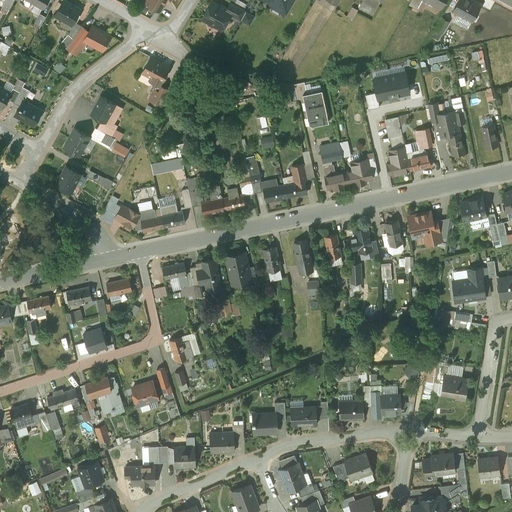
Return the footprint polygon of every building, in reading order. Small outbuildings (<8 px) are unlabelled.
[(13,0),(5,0),(2,6),(8,10),(13,0)] [(30,0),(33,2),(33,3),(43,8),(43,7),(46,2),(47,0),(30,0)] [(73,6),(63,0),(62,0),(54,14),(72,25),(80,10),(80,9),(80,10),(73,6)] [(146,0),(147,0),(146,3),(159,11),(165,0),(146,0)] [(267,0),(286,11),(292,0),(267,0)] [(410,0),(409,4),(416,9),(421,0),(410,0)] [(480,6),(469,0),(458,0),(453,11),(472,21),(480,6)] [(226,9),(211,1),(202,18),(208,21),(209,24),(212,26),(215,25),(222,29),(229,15),(231,12),(226,9)] [(246,10),(231,2),(226,9),(231,12),(229,15),(240,21),(241,19),(245,11),(246,10)] [(245,11),(241,19),(249,24),(254,16),(245,11)] [(39,13),(34,24),(40,27),(45,17),(39,13)] [(442,17),(435,29),(442,34),(449,21),(442,17)] [(98,29),(92,25),(88,31),(84,40),(85,41),(95,46),(102,49),(102,50),(110,35),(98,29)] [(82,26),(76,35),(73,39),(70,42),(80,49),(85,41),(84,40),(88,31),(82,28),(83,26),(82,26)] [(68,34),(60,43),(65,48),(70,42),(73,39),(68,34)] [(430,57),(431,63),(452,59),(451,54),(430,57)] [(169,66),(157,60),(150,56),(142,72),(143,73),(143,72),(151,77),(149,80),(157,84),(157,83),(160,85),(169,66)] [(388,69),(389,75),(405,72),(404,65),(388,69)] [(372,72),(374,79),(389,75),(388,69),(372,72)] [(389,75),(394,98),(399,97),(399,95),(409,93),(405,72),(389,75)] [(389,99),(394,98),(389,75),(374,79),(378,99),(389,97),(389,99)] [(304,81),(294,84),(298,99),(304,98),(303,94),(307,93),(304,81)] [(157,84),(149,99),(161,105),(169,90),(160,85),(159,86),(157,84)] [(486,87),(489,100),(495,99),(491,85),(486,87)] [(10,93),(2,88),(0,86),(0,106),(2,108),(7,99),(11,93),(10,92),(10,93)] [(19,92),(13,103),(19,106),(23,100),(24,100),(29,90),(22,87),(19,92)] [(13,88),(10,92),(11,93),(7,99),(13,103),(19,92),(13,88)] [(326,112),(321,90),(320,90),(320,91),(313,92),(307,93),(303,94),(304,98),(309,122),(312,124),(317,123),(318,123),(328,121),(326,112)] [(290,93),(278,96),(280,104),(292,101),(290,93)] [(115,104),(101,96),(91,114),(102,120),(105,122),(106,121),(105,121),(114,105),(115,105),(115,104)] [(460,96),(451,98),(453,110),(454,112),(462,110),(463,110),(460,96)] [(24,100),(23,100),(19,106),(15,115),(24,120),(24,119),(33,124),(33,125),(41,110),(24,100)] [(437,102),(428,104),(431,121),(437,120),(436,114),(439,113),(437,102)] [(114,105),(105,121),(106,121),(105,122),(102,120),(97,128),(112,136),(116,128),(118,125),(114,123),(110,121),(113,116),(114,117),(120,107),(115,104),(115,105),(114,105)] [(113,116),(110,121),(114,123),(122,108),(120,107),(114,117),(113,116)] [(439,113),(436,114),(437,120),(441,135),(448,134),(458,131),(457,124),(454,112),(453,110),(439,113)] [(462,110),(454,112),(457,124),(457,123),(464,122),(462,110)] [(406,114),(398,116),(400,126),(407,119),(406,114)] [(398,116),(385,119),(389,137),(402,134),(400,126),(398,116)] [(493,124),(481,126),(486,147),(498,144),(493,124)] [(75,128),(68,140),(69,140),(65,147),(64,146),(64,147),(79,155),(80,155),(78,154),(81,147),(83,148),(90,136),(75,128)] [(112,136),(97,128),(91,138),(96,141),(109,148),(115,138),(112,136)] [(112,136),(115,138),(119,140),(123,133),(116,128),(112,136)] [(427,128),(415,130),(419,147),(430,145),(427,128)] [(458,131),(448,134),(452,154),(464,152),(460,131),(458,131)] [(402,134),(389,137),(392,149),(405,146),(402,134)] [(263,137),(265,149),(277,146),(274,135),(263,137)] [(91,138),(90,136),(83,148),(90,152),(96,141),(91,138)] [(128,148),(116,141),(113,147),(125,154),(128,148)] [(347,141),(340,142),(343,156),(350,155),(347,141)] [(320,145),(321,152),(338,149),(336,142),(320,145)] [(392,149),(388,149),(391,161),(387,162),(389,174),(410,170),(406,152),(405,146),(392,149)] [(338,149),(321,152),(323,161),(342,157),(340,148),(338,149)] [(406,152),(410,170),(432,165),(431,160),(429,160),(427,153),(420,155),(419,150),(406,152)] [(374,156),(368,158),(370,166),(366,167),(368,176),(378,174),(374,156)] [(368,158),(350,162),(352,169),(345,171),(348,183),(357,182),(357,184),(364,183),(364,180),(369,179),(368,176),(366,167),(370,166),(368,158)] [(247,162),(249,171),(258,169),(257,160),(247,162)] [(302,164),(305,179),(314,177),(311,163),(302,164)] [(333,163),(323,165),(325,175),(327,188),(335,186),(335,189),(343,187),(342,185),(348,183),(345,171),(335,173),(333,163)] [(302,164),(292,166),(293,168),(292,169),(293,175),(294,176),(296,182),(304,180),(305,180),(305,179),(302,164)] [(81,174),(66,165),(66,166),(60,177),(61,177),(57,184),(56,183),(56,184),(71,192),(75,184),(81,174)] [(258,169),(249,171),(250,175),(251,183),(259,181),(261,181),(258,169)] [(101,175),(90,170),(87,176),(97,182),(101,175)] [(87,177),(81,174),(75,184),(82,188),(87,177)] [(113,182),(101,175),(97,182),(110,188),(113,182)] [(250,175),(239,178),(241,186),(251,183),(250,175)] [(200,177),(186,180),(186,179),(188,189),(192,206),(198,205),(196,195),(201,194),(199,187),(202,186),(200,176),(199,176),(200,177)] [(264,190),(263,189),(278,186),(276,178),(261,181),(259,181),(262,191),(264,190)] [(296,182),(284,184),(286,196),(307,192),(304,180),(296,182)] [(262,191),(259,181),(251,183),(254,193),(262,191)] [(254,193),(251,183),(241,186),(242,193),(243,195),(254,193)] [(278,186),(263,189),(264,190),(266,201),(286,196),(284,184),(278,186)] [(219,185),(208,187),(211,200),(202,202),(205,214),(225,210),(222,198),(219,185)] [(237,187),(227,189),(229,196),(222,198),(225,210),(245,205),(243,195),(242,193),(238,194),(237,187)] [(188,189),(181,190),(185,208),(192,206),(188,189)] [(511,190),(503,192),(502,192),(506,210),(511,208),(511,190)] [(158,198),(160,206),(176,203),(174,195),(158,198)] [(482,197),(461,202),(465,219),(469,218),(486,215),(482,197)] [(139,211),(152,208),(150,200),(138,203),(139,211)] [(176,203),(160,206),(162,214),(164,227),(185,223),(182,210),(178,211),(176,203)] [(129,209),(122,205),(115,216),(122,220),(129,209)] [(139,211),(138,211),(137,213),(129,208),(122,220),(122,221),(132,227),(133,226),(138,229),(143,228),(144,232),(164,227),(162,214),(156,216),(155,209),(153,208),(152,208),(139,211)] [(430,211),(409,215),(413,236),(425,233),(427,242),(440,239),(440,237),(436,219),(432,220),(430,211)] [(494,212),(488,213),(489,216),(488,216),(490,224),(497,222),(494,212)] [(488,213),(486,215),(469,218),(471,230),(490,226),(489,224),(490,224),(488,216),(489,216),(488,213)] [(450,216),(436,219),(440,237),(447,236),(450,216)] [(397,219),(385,222),(390,244),(402,242),(397,219)] [(504,221),(497,222),(499,235),(506,233),(504,221)] [(490,224),(489,224),(490,226),(493,240),(500,238),(499,235),(497,222),(490,224)] [(363,225),(357,226),(358,228),(355,229),(356,233),(356,236),(353,236),(351,237),(353,249),(359,248),(359,251),(365,250),(372,248),(370,243),(371,243),(370,241),(369,235),(367,226),(364,227),(363,225)] [(336,233),(324,235),(329,257),(341,255),(336,233)] [(306,239),(294,242),(300,272),(311,270),(312,268),(306,239)] [(372,248),(365,250),(367,256),(379,253),(376,240),(370,241),(371,243),(370,243),(372,248)] [(275,246),(263,248),(268,270),(280,268),(275,246)] [(245,252),(239,254),(239,255),(234,256),(234,254),(226,255),(232,284),(240,282),(239,281),(250,279),(250,280),(251,280),(248,267),(245,252)] [(214,259),(195,263),(196,266),(200,284),(206,282),(208,290),(221,287),(214,259)] [(494,260),(487,261),(489,276),(496,275),(494,260)] [(184,262),(162,266),(165,279),(178,276),(181,286),(189,285),(184,262)] [(360,264),(349,264),(350,275),(359,275),(359,281),(361,281),(360,264)] [(196,266),(190,267),(194,285),(200,284),(196,266)] [(258,284),(254,266),(248,267),(251,280),(250,280),(251,285),(258,284)] [(481,267),(468,268),(470,278),(454,280),(452,281),(455,301),(485,296),(481,267)] [(454,280),(470,278),(468,268),(453,271),(454,280)] [(359,275),(350,275),(351,289),(360,289),(359,281),(359,275)] [(511,275),(498,278),(501,298),(511,296),(511,275)] [(129,278),(107,283),(110,295),(131,290),(129,278)] [(319,280),(307,281),(308,292),(320,291),(319,280)] [(167,285),(155,288),(158,298),(170,295),(167,285)] [(89,286),(66,291),(69,304),(70,304),(69,303),(91,299),(92,299),(89,286)] [(48,295),(27,300),(30,312),(36,311),(37,316),(46,313),(45,309),(51,307),(48,295)] [(229,296),(216,299),(219,314),(233,311),(229,296)] [(104,298),(97,300),(100,315),(107,314),(104,298)] [(27,300),(21,301),(24,313),(30,312),(27,300)] [(21,301),(8,304),(11,316),(24,313),(21,301)] [(8,304),(0,305),(0,323),(12,321),(11,316),(8,304)] [(453,319),(454,311),(436,308),(435,309),(434,315),(453,319)] [(81,309),(74,311),(76,321),(77,326),(84,324),(81,309)] [(74,311),(66,312),(69,323),(76,321),(74,311)] [(471,313),(454,311),(453,319),(469,321),(471,313)] [(34,319),(26,320),(30,339),(38,337),(34,319)] [(83,334),(89,352),(107,346),(101,328),(83,334)] [(194,332),(181,336),(183,341),(188,340),(192,354),(200,352),(194,332)] [(181,336),(169,340),(176,361),(188,357),(193,355),(192,354),(188,340),(183,341),(181,336)] [(214,356),(206,359),(209,367),(217,364),(214,356)] [(436,362),(427,361),(427,364),(424,380),(433,382),(434,373),(436,362)] [(449,364),(436,362),(434,373),(447,375),(449,364)] [(164,367),(157,369),(162,386),(170,384),(164,367)] [(188,388),(182,369),(175,372),(181,390),(188,388)] [(447,375),(434,373),(433,382),(434,382),(445,384),(444,392),(456,394),(455,397),(465,398),(468,378),(447,375)] [(107,377),(86,384),(90,396),(107,391),(108,395),(107,397),(100,399),(104,412),(114,409),(113,405),(122,402),(113,376),(107,378),(107,377)] [(153,380),(132,386),(134,392),(133,395),(135,401),(137,403),(138,403),(158,397),(153,380)] [(433,382),(424,380),(421,402),(430,404),(434,382),(433,382)] [(90,396),(86,384),(80,386),(86,402),(91,400),(90,396)] [(170,384),(162,386),(164,394),(172,391),(170,384)] [(75,387),(63,391),(62,389),(53,392),(54,394),(47,396),(51,408),(72,402),(73,407),(81,405),(75,387)] [(381,391),(370,391),(371,404),(381,404),(381,395),(382,395),(381,391)] [(382,395),(381,395),(381,404),(382,412),(401,411),(400,394),(382,395)] [(158,397),(138,403),(140,411),(157,405),(158,397)] [(362,399),(339,400),(340,418),(363,417),(362,399)] [(328,400),(321,401),(321,405),(316,405),(317,417),(320,417),(319,415),(328,414),(328,417),(328,400)] [(285,401),(275,402),(275,412),(276,412),(276,420),(286,420),(285,401)] [(28,403),(11,408),(17,428),(36,421),(34,413),(32,414),(28,403)] [(317,417),(316,405),(290,407),(291,425),(317,424),(317,417)] [(45,410),(37,412),(44,431),(51,429),(45,410)] [(275,412),(255,414),(256,421),(252,421),(253,423),(254,423),(254,433),(277,431),(276,420),(276,412),(275,412)] [(243,424),(233,424),(233,431),(233,433),(234,433),(234,441),(244,441),(243,424)] [(105,425),(95,428),(100,441),(109,438),(105,425)] [(0,428),(0,441),(13,439),(8,427),(0,428)] [(233,431),(210,432),(211,452),(235,451),(234,441),(234,433),(233,433),(233,431)] [(194,437),(186,438),(186,446),(168,446),(168,462),(175,462),(175,467),(196,466),(194,437)] [(168,446),(168,445),(159,446),(160,462),(168,462),(168,446)] [(110,455),(113,464),(123,461),(121,452),(110,455)] [(366,452),(344,459),(344,461),(350,477),(351,480),(373,472),(366,452)] [(453,452),(431,455),(431,458),(423,459),(425,479),(435,478),(434,472),(455,469),(453,452)] [(453,452),(455,469),(457,469),(465,468),(463,452),(453,452)] [(497,457),(491,458),(490,457),(477,459),(479,475),(500,473),(497,456),(497,457)] [(97,460),(77,467),(85,487),(90,485),(104,479),(97,460)] [(344,461),(333,465),(339,482),(350,477),(344,461)] [(298,462),(278,469),(286,491),(297,487),(306,483),(302,474),(298,462)] [(149,465),(126,466),(126,475),(132,474),(132,484),(154,483),(153,465),(152,465),(149,465)] [(64,467),(38,478),(40,483),(67,472),(64,467)] [(114,468),(116,478),(122,477),(120,467),(114,468)] [(465,468),(457,469),(459,483),(466,482),(465,468)] [(311,481),(308,473),(306,472),(302,474),(306,483),(311,481)] [(30,484),(34,495),(43,492),(38,481),(30,484)] [(306,483),(297,487),(301,496),(315,490),(311,481),(306,483)] [(466,482),(459,483),(458,483),(459,491),(459,495),(468,494),(466,482)] [(509,482),(500,483),(502,498),(510,497),(509,482)] [(458,483),(440,486),(441,493),(459,491),(458,483)] [(250,484),(232,491),(239,511),(246,511),(249,511),(259,507),(250,484)] [(80,502),(82,501),(95,496),(90,485),(85,487),(76,491),(80,502)] [(315,490),(301,496),(304,504),(316,499),(318,504),(324,502),(319,489),(315,490)] [(459,491),(441,493),(441,496),(442,496),(445,496),(446,501),(460,499),(459,495),(459,491)] [(95,496),(82,501),(85,509),(95,505),(101,502),(98,495),(95,496)] [(353,495),(340,499),(343,507),(349,504),(356,501),(353,495)] [(370,497),(362,500),(362,499),(356,501),(349,504),(352,511),(375,511),(374,506),(375,506),(371,495),(370,496),(370,497)] [(441,496),(427,498),(420,499),(420,496),(419,496),(420,504),(420,511),(444,511),(442,496),(441,496)] [(101,502),(95,505),(97,511),(116,511),(112,498),(101,502)] [(304,504),(297,506),(299,511),(320,511),(322,511),(321,509),(320,510),(318,504),(316,499),(304,504)] [(77,503),(54,511),(53,511),(72,511),(79,510),(77,503)]
